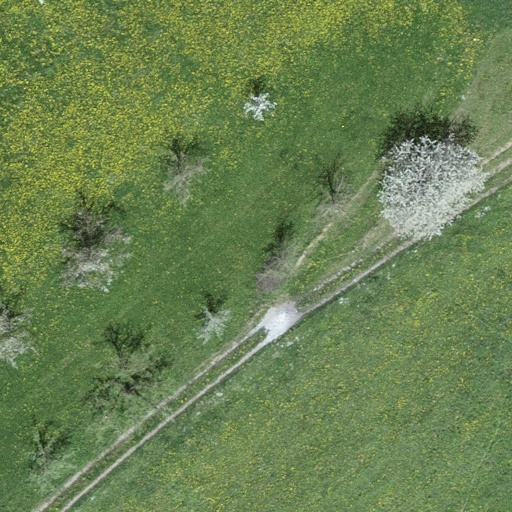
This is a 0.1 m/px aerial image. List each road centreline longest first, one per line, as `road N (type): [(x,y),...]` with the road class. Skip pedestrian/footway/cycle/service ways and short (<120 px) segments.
road 1 (track): [(51,511),(238,352),(511,165)]
road 2 (track): [(299,308),(419,137),(456,46)]
